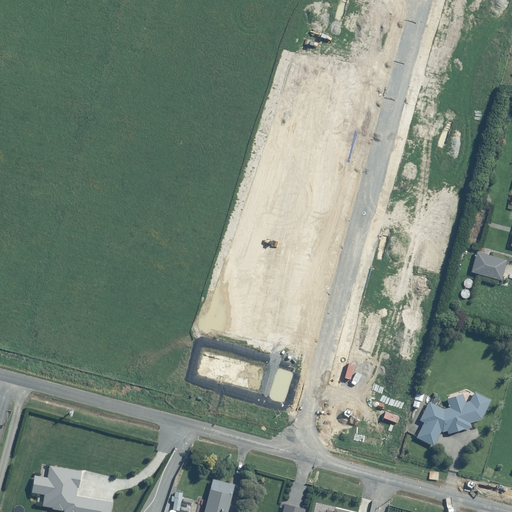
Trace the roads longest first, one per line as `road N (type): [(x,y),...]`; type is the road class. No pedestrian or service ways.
road 1 (residential): [(293,454),(420,0)]
road 2 (residential): [(0,375),(293,454)]
road 3 (residential): [(293,454),(508,511)]
